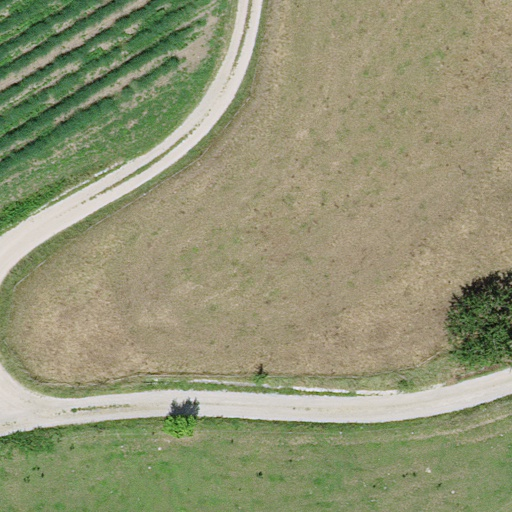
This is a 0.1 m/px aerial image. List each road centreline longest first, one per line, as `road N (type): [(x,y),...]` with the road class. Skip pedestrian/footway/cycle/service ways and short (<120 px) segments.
road 1 (track): [(511,381),(358,418),(94,409),(0,426)]
road 2 (track): [(245,0),(209,113),(162,157),(0,247)]
